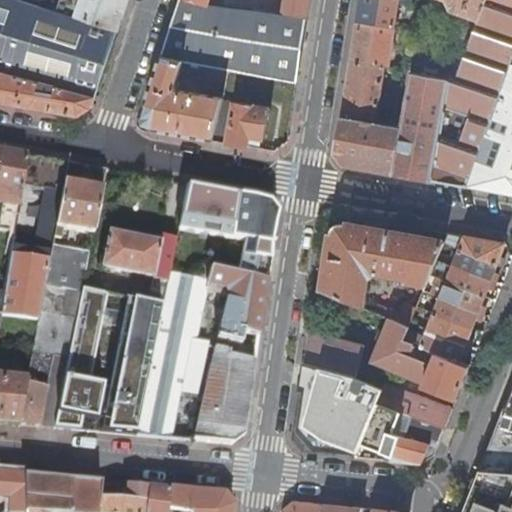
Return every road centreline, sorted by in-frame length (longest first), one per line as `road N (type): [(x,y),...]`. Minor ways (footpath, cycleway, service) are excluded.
road 1 (residential): [(261,477),(306,187)]
road 2 (residential): [(261,477),(0,451)]
road 3 (residential): [(99,144),(306,187)]
road 4 (residential): [(306,187),(511,222)]
road 5 (residential): [(306,187),(336,0)]
road 6 (residential): [(261,477),(410,492),(429,499),(427,511)]
road 7 (residential): [(99,144),(149,0)]
